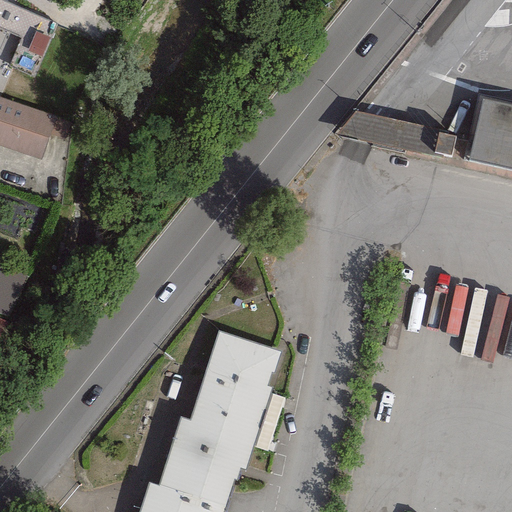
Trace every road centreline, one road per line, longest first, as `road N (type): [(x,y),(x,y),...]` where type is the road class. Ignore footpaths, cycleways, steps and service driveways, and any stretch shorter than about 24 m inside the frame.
road 1 (primary): [(0,487),(391,0)]
road 2 (unknown): [(349,218),(511,250)]
